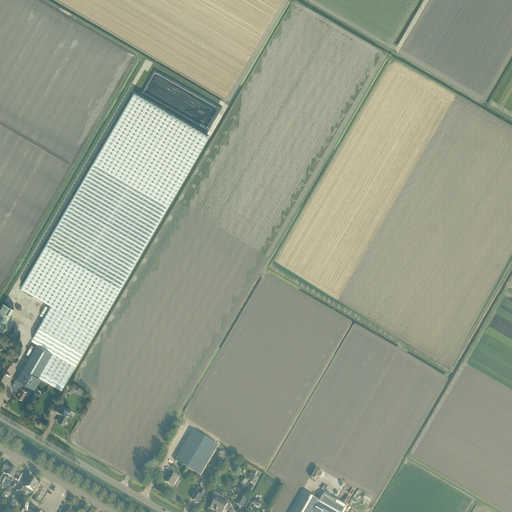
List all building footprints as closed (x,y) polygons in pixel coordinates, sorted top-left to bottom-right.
[(54,351),(40,377),(61,389),(206,138),(133,95),(21,287),(51,305),(32,339),(37,342),(54,351)] [(0,330),(1,331),(14,309),(3,303),(0,308),(0,330)] [(37,342),(11,387),(19,392),(17,396),(21,398),(27,391),(21,388),(24,382),(34,388),(40,377),(54,351),(37,342)] [(9,382),(16,371),(15,371),(20,363),(16,360),(5,379),(9,382)] [(69,414),(62,411),(63,409),(58,406),(54,411),(60,414),(57,419),(63,423),(64,422),(66,424),(67,423),(68,422),(68,420),(66,419),(69,414)] [(193,431),(176,462),(201,477),(219,446),(193,431)] [(221,458),(221,460),(222,460),(223,460),(224,460),(225,460),(226,459),(227,458),(228,457),(228,456),(228,455),(228,454),(228,453),(227,452),(227,451),(226,451),(225,450),(224,449),(223,449),(222,449),(221,449),(220,450),(219,450),(218,451),(218,452),(217,452),(217,453),(217,454),(217,455),(217,456),(217,457),(218,458),(218,459),(220,457),(221,458)] [(2,470),(1,472),(6,475),(8,476),(4,484),(2,487),(6,489),(8,486),(8,487),(9,486),(10,484),(11,482),(13,479),(14,479),(18,472),(18,471),(15,469),(11,467),(11,468),(6,465),(2,470)] [(10,484),(9,486),(12,488),(13,488),(15,485),(17,486),(19,482),(18,482),(23,474),(18,472),(14,479),(13,479),(11,482),(10,484)] [(179,478),(170,472),(165,482),(174,487),(179,478)] [(206,482),(208,480),(208,478),(204,475),(202,479),(203,480),(200,485),(204,488),(207,482),(206,482)] [(35,480),(34,480),(31,479),(27,485),(26,484),(24,488),(21,486),(18,491),(25,495),(27,492),(31,494),(32,492),(38,483),(37,482),(37,481),(35,480)] [(192,500),(199,503),(205,493),(198,489),(192,500)] [(215,493),(211,499),(215,502),(211,508),(218,511),(224,511),(225,510),(227,507),(230,509),(232,505),(226,502),(225,503),(217,498),(219,495),(215,493)] [(343,511),(347,506),(336,499),(336,500),(325,493),(320,502),(305,494),(295,511),(343,511)] [(241,495),(236,503),(243,507),(248,499),(241,495)] [(254,499),(252,503),(259,507),(262,503),(254,499)] [(13,500),(9,507),(13,510),(14,508),(15,506),(17,503),(17,502),(16,501),(13,500)]
